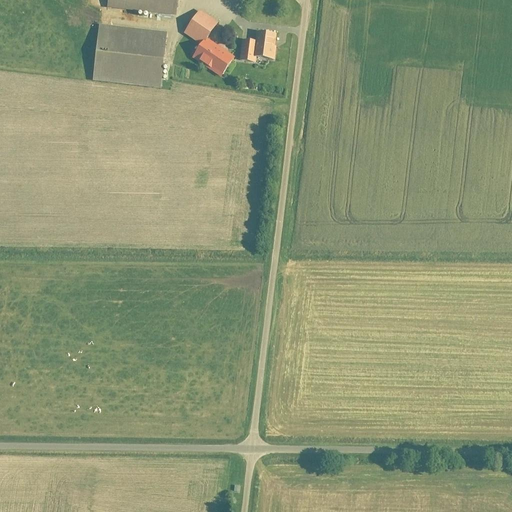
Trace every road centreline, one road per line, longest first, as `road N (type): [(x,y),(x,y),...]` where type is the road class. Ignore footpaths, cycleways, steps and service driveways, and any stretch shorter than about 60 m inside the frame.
road 1 (unclassified): [(306,0),(251,450)]
road 2 (unclassified): [(251,450),(511,453)]
road 3 (unclassified): [(0,447),(251,450)]
